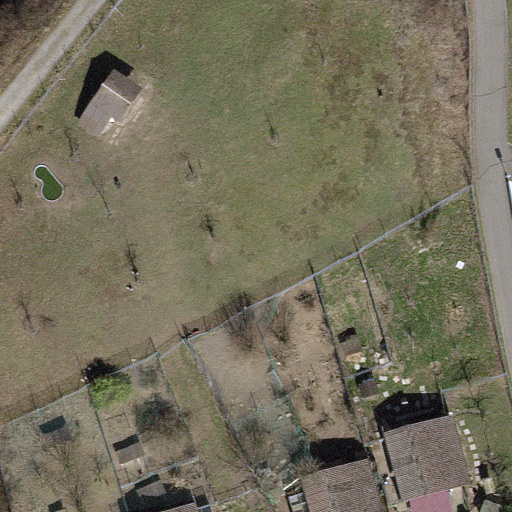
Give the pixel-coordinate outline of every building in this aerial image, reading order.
[(159,93),(126,71),(88,128),(120,150),(159,93)] [(420,342),(395,350),(400,369),(425,361),(420,342)] [(317,382),(301,389),(309,405),(325,398),(317,382)] [(280,401),(262,410),(268,423),(286,415),(280,401)] [(470,433),(380,456),(386,477),(394,511),(450,511),(489,502),(470,433)] [(149,458),(128,465),(132,475),(152,468),(149,458)] [(394,511),(386,477),(315,495),(319,511),(394,511)] [(171,498),(147,504),(148,511),(165,511),(174,510),(171,498)]
